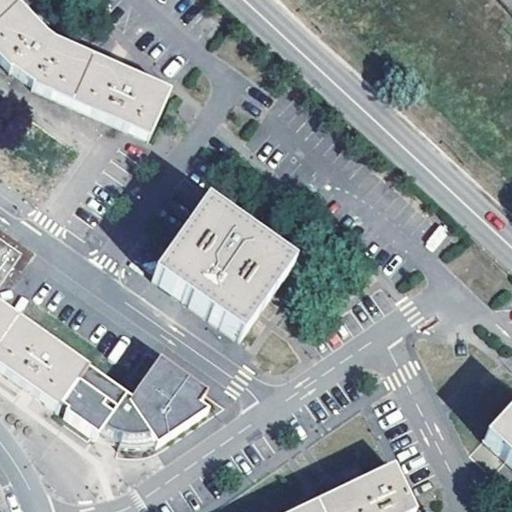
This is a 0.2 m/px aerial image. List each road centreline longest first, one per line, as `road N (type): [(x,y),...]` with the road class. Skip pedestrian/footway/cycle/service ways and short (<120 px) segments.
road 1 (secondary): [(511,249),(243,0)]
road 2 (residential): [(0,217),(237,381),(267,413)]
road 3 (residential): [(448,289),(267,413)]
road 4 (residential): [(267,413),(114,511)]
